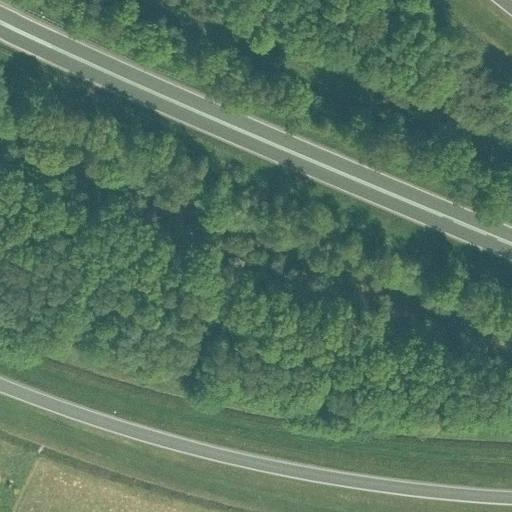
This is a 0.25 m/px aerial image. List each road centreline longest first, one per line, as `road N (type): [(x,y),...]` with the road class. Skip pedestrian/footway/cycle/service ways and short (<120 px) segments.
road 1 (trunk): [(511,241),(235,128),(0,18)]
road 2 (trunk): [(0,383),(234,458),(511,497)]
